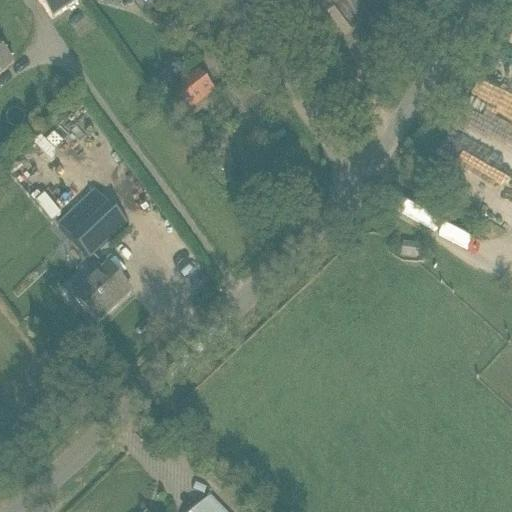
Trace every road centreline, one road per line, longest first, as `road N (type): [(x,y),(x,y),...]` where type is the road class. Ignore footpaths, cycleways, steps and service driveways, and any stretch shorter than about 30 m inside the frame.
road 1 (unclassified): [(16,511),(363,185)]
road 2 (unclassified): [(363,185),(226,0)]
road 3 (unclassified): [(363,185),(473,0)]
road 4 (unclassified): [(511,276),(363,185)]
